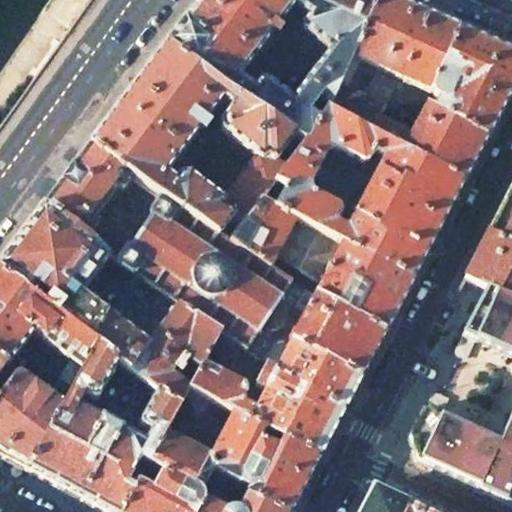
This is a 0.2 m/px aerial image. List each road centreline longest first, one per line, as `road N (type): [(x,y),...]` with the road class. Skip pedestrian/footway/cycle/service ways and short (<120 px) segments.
road 1 (residential): [(352,454),(511,158)]
road 2 (primary): [(147,0),(0,200)]
road 3 (residential): [(352,454),(477,511)]
